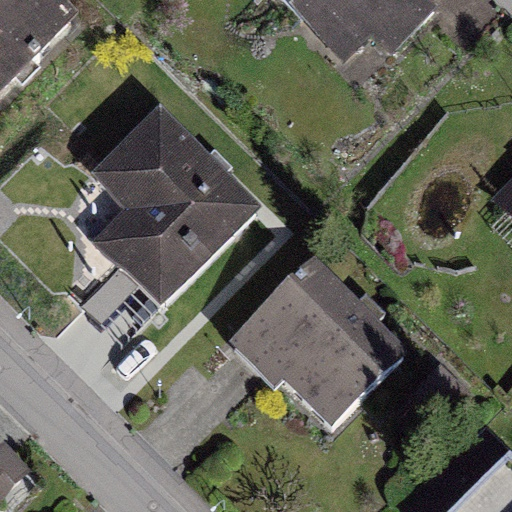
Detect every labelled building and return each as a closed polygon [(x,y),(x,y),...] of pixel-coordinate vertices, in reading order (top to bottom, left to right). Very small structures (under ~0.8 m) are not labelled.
[(0,0),(0,123),(83,40),(42,0),(0,0)] [(285,0),(347,63),(411,0),(285,0)] [(169,312),(259,223),(206,169),(164,126),(105,184),(142,222),(110,254),(169,312)] [(511,217),(511,196),(502,208),(511,217)] [(353,322),(311,281),(245,349),(332,432),(398,364),(353,322)] [(417,402),(439,430),(474,402),(452,375),(417,402)] [(0,488),(15,475),(0,459),(0,488)] [(511,511),(511,472),(501,483),(470,511),(511,511)]
